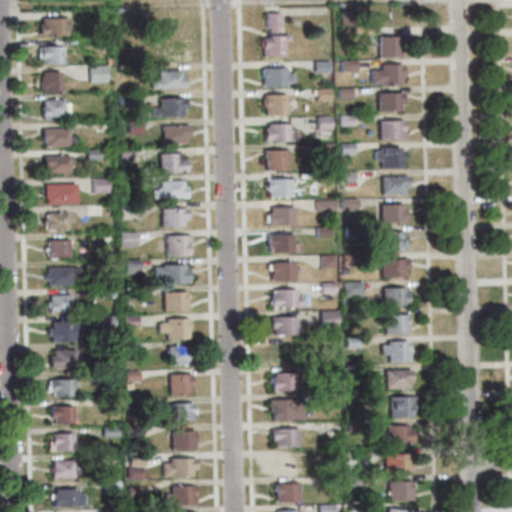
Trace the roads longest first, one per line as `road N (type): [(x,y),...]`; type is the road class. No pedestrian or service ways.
road 1 (residential): [(233,511),(221,0)]
road 2 (residential): [(468,511),(458,0)]
road 3 (residential): [(11,511),(0,90)]
